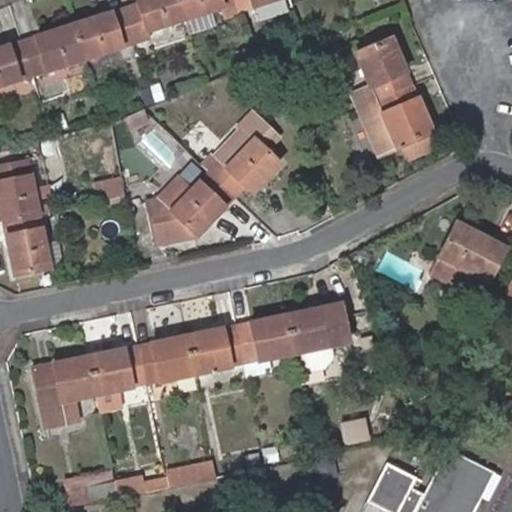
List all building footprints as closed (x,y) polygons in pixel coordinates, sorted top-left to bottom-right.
[(183,17),(176,0),(134,0),(135,3),(123,6),(134,40),(146,35),(144,30),(183,17)] [(234,1),(234,0),(176,0),(183,17),(234,1)] [(134,40),(123,6),(71,23),(82,56),(134,40)] [(203,11),(183,17),(188,31),(207,24),(203,11)] [(82,56),(71,23),(19,40),(30,73),(82,56)] [(375,100),(410,85),(391,39),(354,53),(368,84),(375,100)] [(0,82),(30,73),(19,40),(0,46),(0,82)] [(375,100),(368,84),(350,92),(357,107),(375,100)] [(429,130),(410,85),(375,100),(357,107),(376,152),(399,143),(427,131),(429,130)] [(144,119),(140,108),(122,115),(127,126),(144,119)] [(207,171),(231,194),(242,182),(250,190),(278,160),(262,147),(275,132),(248,109),(234,123),(250,137),(223,165),(217,160),(207,171)] [(250,137),(234,123),(207,151),(217,160),(223,165),(250,137)] [(427,131),(399,143),(405,157),(433,144),(427,131)] [(0,165),(0,213),(2,223),(37,214),(31,185),(25,160),(0,165)] [(155,197),(145,199),(153,241),(193,233),(231,194),(207,171),(187,191),(173,178),(155,197)] [(124,195),(120,178),(90,184),(93,202),(124,195)] [(46,181),(31,185),(37,214),(53,211),(46,181)] [(37,214),(2,223),(12,273),(48,265),(37,214)] [(501,246),(455,222),(438,255),(470,272),(484,280),(501,246)] [(409,282),(418,266),(388,249),(379,266),(409,282)] [(470,272),(438,255),(429,271),(462,288),(470,272)] [(284,312),(291,350),(347,339),(339,300),(284,312)] [(241,361),(264,356),(291,350),(284,312),(234,323),(241,361)] [(185,333),(193,372),(241,361),(234,323),(185,333)] [(136,343),(145,383),(193,372),(185,333),(136,343)] [(357,337),(359,349),(370,347),(367,335),(357,337)] [(94,394),(145,383),(136,343),(85,354),(94,394)] [(94,394),(85,354),(25,367),(38,427),(74,419),(69,399),(94,394)] [(264,356),(241,361),(243,372),(266,367),(264,356)] [(144,388),(124,390),(125,404),(145,401),(144,388)] [(339,422),(342,439),(364,435),(361,417),(339,422)] [(473,511),(480,499),(489,503),(501,479),(444,452),(421,496),(410,491),(416,480),(384,464),(364,504),(380,511),(473,511)] [(164,475),(166,485),(215,474),(212,460),(163,470),(164,475)] [(72,505),(89,501),(86,485),(112,480),(110,473),(68,482),(72,505)] [(112,480),(112,481),(137,476),(140,490),(141,490),(139,480),(137,474),(112,480)] [(139,480),(141,490),(166,485),(164,475),(139,480)] [(86,485),(89,501),(115,495),(112,481),(112,480),(86,485)]
